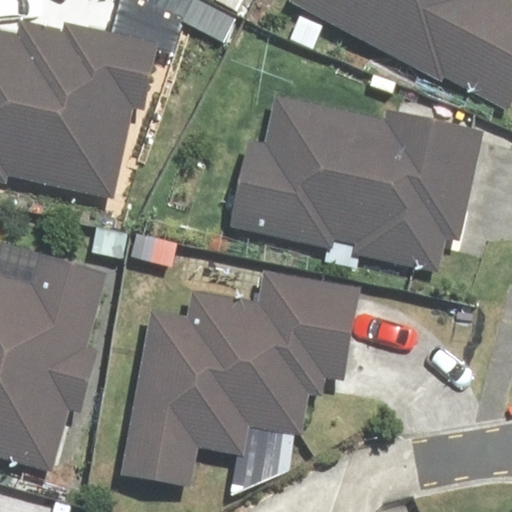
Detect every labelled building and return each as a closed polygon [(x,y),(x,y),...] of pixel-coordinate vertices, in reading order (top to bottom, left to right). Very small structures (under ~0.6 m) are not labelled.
[(291,0),(285,15),(502,124),(511,104),(511,17),(492,7),(495,0),(291,0)] [(0,185),(117,202),(130,119),(142,121),(151,57),(0,34),(0,185)] [(237,147),(217,232),(431,283),(438,252),(462,257),(487,150),(281,102),(269,155),(237,147)] [(78,359),(99,285),(0,256),(0,471),(59,489),(95,364),(78,359)] [(144,297),(141,317),(114,490),(184,501),(191,452),(242,460),(246,430),(301,439),(306,407),(341,412),(359,296),(268,282),(263,315),(144,297)]
